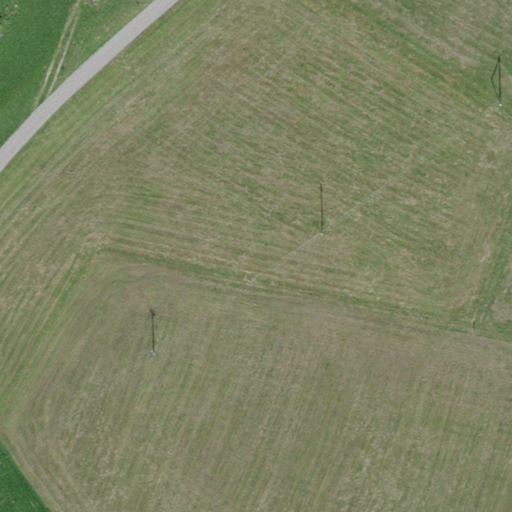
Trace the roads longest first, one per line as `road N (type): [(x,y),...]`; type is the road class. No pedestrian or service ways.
road 1 (unclassified): [(0,162),(32,121),(173,0)]
road 2 (track): [(76,5),(32,121)]
